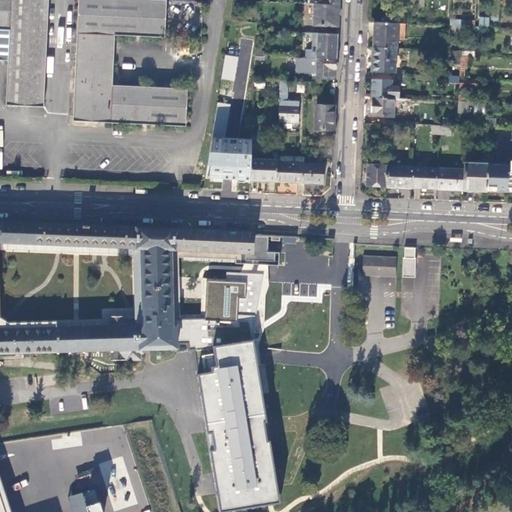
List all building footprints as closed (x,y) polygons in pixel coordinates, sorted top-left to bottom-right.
[(6,108),(43,110),(50,0),(0,0),(0,63),(9,64),(6,108)] [(77,0),(72,124),(186,128),(188,90),(114,88),(116,37),(164,39),(166,2),(129,0),(77,0)] [(339,4),(315,3),(314,25),(338,26),(339,4)] [(479,17),(478,26),(488,26),(489,17),(479,17)] [(396,48),(398,23),(375,22),(373,47),(395,48),(396,48)] [(452,26),(452,34),(462,35),(462,26),(452,26)] [(338,34),(317,33),(317,50),(306,49),(305,57),(313,58),(316,58),(317,58),(336,59),(338,34)] [(395,48),(373,47),(372,72),(394,73),(395,48)] [(453,51),(452,64),(460,65),(460,62),(461,56),(461,51),(453,51)] [(240,57),(227,54),(223,78),(235,80),(240,57)] [(468,62),(468,56),(461,56),(460,62),(460,65),(460,76),(460,78),(465,78),(466,62),(468,62)] [(336,76),(336,59),(317,58),(317,62),(317,65),(312,64),(312,67),(315,68),(315,71),(317,71),(316,75),(336,76)] [(372,79),(371,97),(394,98),(398,98),(399,86),(392,86),(392,80),(372,79)] [(300,101),(293,101),(293,91),(287,91),(288,80),(281,80),(279,121),(299,122),(300,101)] [(394,98),(371,97),(370,116),(393,116),(394,98)] [(459,100),(458,114),(468,114),(469,101),(465,101),(459,100)] [(231,104),(219,102),(205,177),(238,179),(238,177),(245,177),(245,179),(250,179),(251,158),(251,150),(252,144),(252,138),(225,137),(231,104)] [(316,129),(333,130),(335,105),(317,104),(316,129)] [(274,159),(251,158),(250,179),(277,181),(278,156),(278,145),(265,145),(265,151),(273,151),(273,155),(274,155),(274,159)] [(368,154),(381,155),(382,146),(369,146),(368,154)] [(367,185),(386,186),(387,165),(387,152),(382,152),(382,165),(378,165),(379,162),(374,162),(374,165),(368,164),(367,185)] [(278,156),(277,181),(297,182),(298,157),(278,156)] [(305,158),(303,182),(323,183),(324,164),(317,164),(318,158),(305,158)] [(486,191),(511,191),(511,160),(510,161),(510,164),(488,163),(487,164),(486,191)] [(463,190),(486,191),(487,164),(464,163),(464,169),(463,190)] [(387,165),(386,186),(411,187),(412,166),(387,165)] [(436,188),(437,168),(412,166),(411,187),(436,188)] [(463,190),(464,169),(437,168),(436,188),(463,190)] [(314,196),(315,186),(252,181),(251,191),(314,196)] [(143,353),(144,352),(144,351),(144,348),(179,344),(178,330),(177,315),(180,315),(179,278),(178,257),(235,260),(234,264),(244,264),(245,260),(255,261),(255,265),(278,266),(278,253),(267,252),(268,235),(161,228),(0,221),(0,352),(56,351),(56,354),(59,353),(59,351),(68,351),(68,353),(70,353),(70,351),(82,351),(82,353),(85,353),(85,350),(96,350),(97,352),(99,352),(99,350),(111,350),(111,360),(124,359),(124,360),(140,359),(143,359),(143,353)] [(415,248),(405,247),(404,257),(403,257),(402,277),(415,278),(416,258),(415,258),(415,254),(415,248)] [(362,275),(394,276),(395,258),(363,257),(362,275)] [(178,330),(179,344),(188,344),(189,350),(194,349),(207,431),(214,473),(217,494),(219,511),(223,511),(270,505),(281,503),(278,486),(277,478),(275,469),(269,432),(266,416),(263,393),(254,339),(262,275),(227,273),(226,280),(203,278),(201,314),(180,315),(177,315),(178,330)] [(387,290),(395,291),(396,278),(389,278),(387,290)] [(13,511),(0,471),(0,511),(13,511)]
